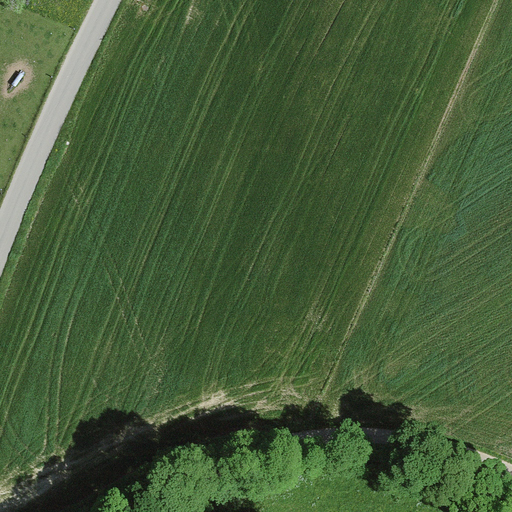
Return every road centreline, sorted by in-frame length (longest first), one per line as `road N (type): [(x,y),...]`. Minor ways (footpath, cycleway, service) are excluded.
road 1 (unclassified): [(146,511),(364,438),(435,441),(511,473)]
road 2 (tertiary): [(0,247),(56,105),(112,0)]
